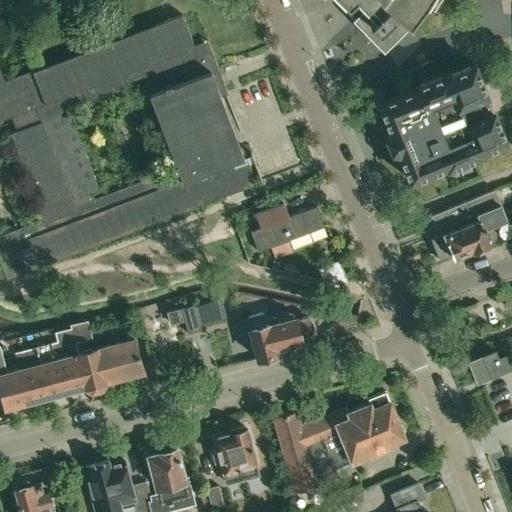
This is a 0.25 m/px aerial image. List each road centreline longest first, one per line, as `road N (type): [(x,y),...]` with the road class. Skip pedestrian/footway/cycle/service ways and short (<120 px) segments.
road 1 (residential): [(411,344),(0,449)]
road 2 (residential): [(394,302),(273,0)]
road 3 (unclassified): [(483,511),(411,344)]
road 4 (residential): [(394,302),(511,266)]
